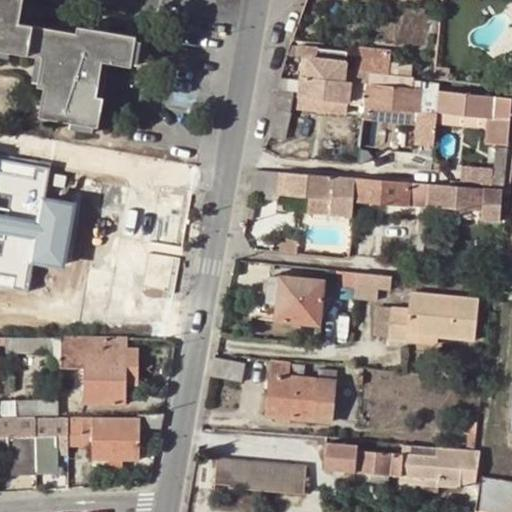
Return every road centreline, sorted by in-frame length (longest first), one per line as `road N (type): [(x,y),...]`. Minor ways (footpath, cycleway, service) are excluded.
road 1 (unclassified): [(220,186),(164,504)]
road 2 (residential): [(220,186),(284,0)]
road 3 (unclassified): [(253,0),(220,186)]
road 4 (unclassified): [(29,511),(164,504)]
